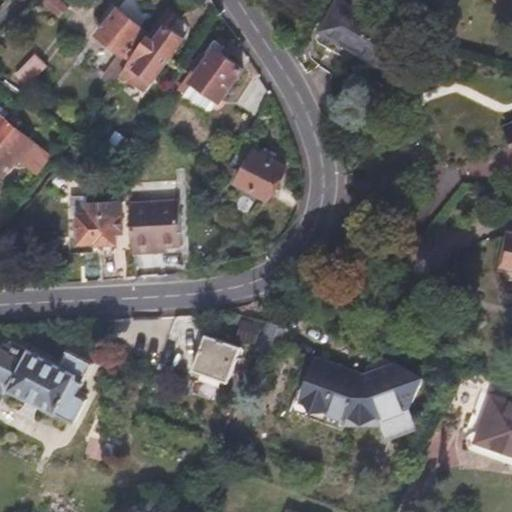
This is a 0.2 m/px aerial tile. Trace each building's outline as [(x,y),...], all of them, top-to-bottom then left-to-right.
[(60,0),(45,0),(43,2),(61,18),(70,8),(60,0)] [(337,0),(336,0),(319,31),(383,68),(401,36),(337,0)] [(99,36),(124,56),(125,57),(146,32),(147,31),(121,9),(99,36)] [(149,35),(124,72),(136,81),(143,70),(156,78),(183,39),(171,30),(177,20),(165,12),(156,25),(149,35)] [(106,81),(114,87),(124,72),(149,35),(146,32),(125,57),(124,56),(106,81)] [(196,82),(221,100),(242,70),(218,52),(196,82)] [(17,75),(30,88),(49,66),(37,54),(17,75)] [(0,101),(13,112),(24,99),(0,80),(0,101)] [(237,113),(248,121),(255,112),(244,104),(237,113)] [(52,156),(0,115),(0,171),(5,175),(18,159),(38,175),(52,156)] [(241,185),(268,200),(285,167),(258,153),(241,185)] [(134,244),(183,243),(181,198),(133,199),(134,244)] [(125,214),(110,215),(110,206),(89,207),(90,217),(82,217),(84,244),(96,244),(97,249),(104,248),(105,260),(121,259),(120,234),(127,234),(125,214)] [(134,244),(135,252),(183,250),(183,243),(134,244)] [(275,342),(279,344),(286,328),(270,321),(257,353),(269,358),(275,342)] [(194,371),(230,383),(242,347),(207,335),(194,371)] [(76,422),(88,400),(78,395),(93,365),(69,352),(61,367),(31,351),(26,360),(4,349),(0,356),(0,392),(5,394),(8,389),(58,416),(60,413),(76,422)] [(378,381),(319,358),(303,401),(366,424),(391,434),(396,448),(427,436),(424,416),(444,383),(406,369),(378,381)] [(478,442),(511,454),(511,402),(494,396),(478,442)]
